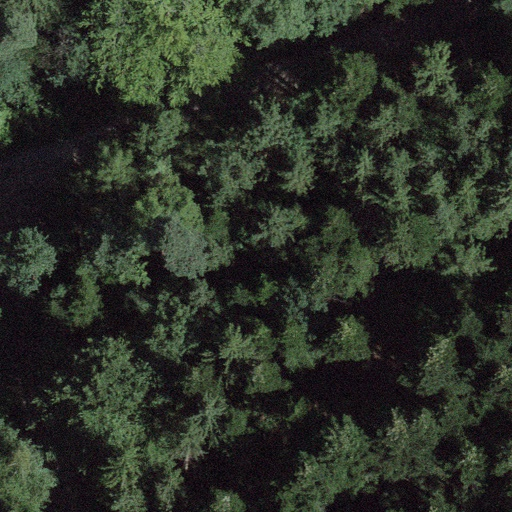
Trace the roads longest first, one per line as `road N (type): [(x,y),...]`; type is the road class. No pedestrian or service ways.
road 1 (track): [(0,192),(436,44),(511,8)]
road 2 (track): [(0,216),(77,511)]
